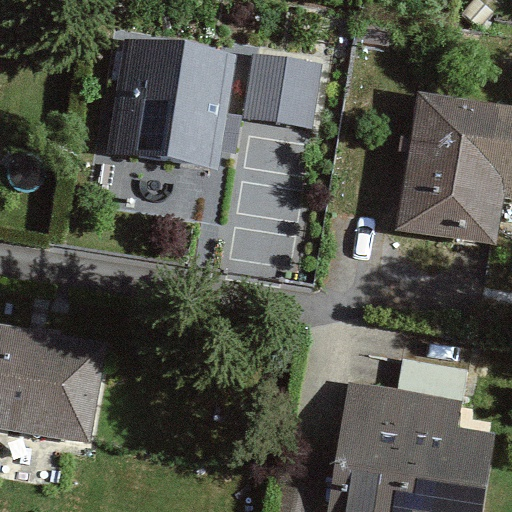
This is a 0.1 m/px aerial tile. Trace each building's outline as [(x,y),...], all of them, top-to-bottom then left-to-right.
[(225,59),(116,48),(104,174),(213,184),(225,59)] [(311,71),(240,66),(235,128),(306,134),(311,71)] [(511,112),(429,100),(407,240),(508,256),(511,233),(511,112)] [(117,353),(0,335),(0,435),(102,452),(117,353)] [(474,376),(411,368),(407,395),(470,404),(474,376)] [(469,409),(354,393),(337,511),(492,511),(503,442),(465,436),(469,409)] [(320,511),(327,464),(296,460),(289,511),(320,511)]
